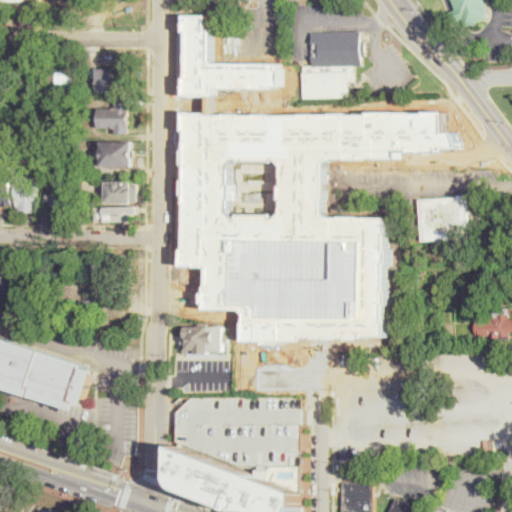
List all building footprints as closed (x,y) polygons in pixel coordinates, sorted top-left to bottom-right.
[(491,18),(468,26),(465,19),(458,22),(454,23),(451,13),(454,12),(458,10),(454,0),(487,0),(490,9),(488,10),(491,18)] [(193,11),(192,96),(222,96),(223,87),(289,88),(288,62),(220,61),(217,57),(218,27),(215,27),(215,12),(193,11)] [(364,41),(369,41),(369,56),(365,56),(365,66),(357,66),(357,82),(352,82),(352,97),(306,98),(305,65),(315,65),(314,32),(364,31),(364,41)] [(117,68),(117,70),(131,70),(131,92),(98,92),(98,68),(117,68)] [(80,100),(53,100),(53,72),(80,71),(80,100)] [(131,133),(115,133),(115,128),(101,128),(101,108),(115,108),(115,103),(131,103),(131,133)] [(186,193),(183,264),(206,264),(204,308),(247,308),(247,336),(391,336),(392,217),(332,216),(328,211),(329,163),(332,159),(402,158),(402,152),(449,152),(449,148),(464,148),(464,142),(459,131),(449,132),(449,111),(371,111),(371,114),(349,115),(349,112),(187,112),(186,183),(186,193)] [(131,141),(131,143),(135,143),(135,161),(130,161),(130,167),(119,167),(119,162),(107,162),(107,160),(97,160),(97,148),(107,148),(107,141),(131,141)] [(15,207),(6,207),(6,204),(1,204),(1,209),(0,209),(0,175),(15,175),(15,207)] [(43,176),(43,207),(41,207),(41,212),(21,212),(21,207),(19,207),(19,176),(43,176)] [(140,182),(140,196),(136,196),(136,202),(106,201),(106,190),(109,190),(109,182),(112,182),(112,179),(136,180),(136,182),(140,182)] [(73,211),(65,211),(65,207),(53,207),(53,186),(73,187),(73,211)] [(104,201),(90,201),(90,191),(104,191),(104,201)] [(469,196),(472,238),(424,241),(422,213),(417,213),(416,198),(421,198),(421,199),(469,196)] [(97,223),(97,207),(139,206),(139,213),(135,213),(135,222),(97,223)] [(134,279),(105,278),(105,274),(94,274),(94,262),(97,262),(98,253),(134,254),(134,279)] [(0,262),(7,262),(7,267),(13,267),(13,284),(15,284),(15,290),(13,290),(13,297),(0,296),(0,262)] [(49,267),(49,288),(30,287),(31,280),(28,280),(28,267),(49,267)] [(511,280),(502,281),(501,269),(511,269),(511,280)] [(466,296),(455,296),(455,282),(466,282),(466,296)] [(96,315),(81,315),(81,300),(97,300),(96,315)] [(35,306),(34,319),(7,318),(8,307),(20,307),(21,305),(35,306)] [(511,313),(511,319),(511,318),(511,332),(511,335),(502,335),(502,336),(500,339),(496,339),(493,336),(493,335),(492,335),(492,336),(477,336),(477,319),(493,318),(493,316),(494,316),(494,309),(511,309),(511,313)] [(225,334),(231,334),(231,342),(226,342),(226,352),(211,352),(211,354),(186,354),(186,344),(185,344),(185,334),(187,334),(187,326),(225,326),(225,334)] [(0,335),(91,365),(89,373),(95,375),(87,400),(80,397),(77,404),(20,386),(17,398),(0,392),(4,380),(0,378),(0,335)] [(306,492),(306,465),(306,446),(306,415),(306,396),(194,395),(181,409),(180,415),(180,444),(269,478),(306,492)] [(306,492),(306,511),(261,511),(262,511),(245,511),(190,490),(187,488),(184,485),(182,482),(180,478),(180,444),(199,452),(200,451),(269,478),(306,492)] [(345,511),(345,483),(376,483),(375,511),(345,511)] [(0,511),(0,496),(17,502),(13,511),(0,511)] [(391,511),(398,498),(411,504),(414,499),(418,501),(415,507),(418,508),(416,511),(391,511)]
